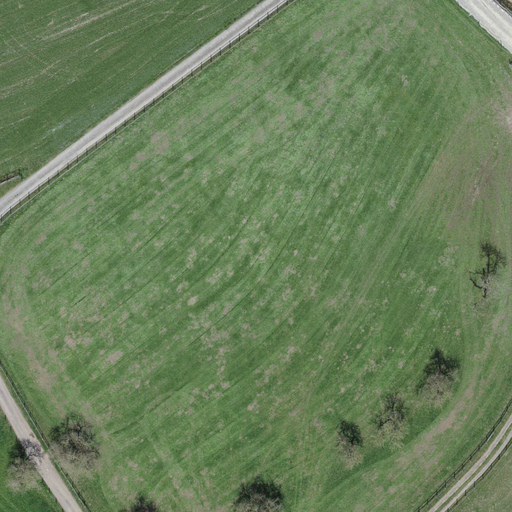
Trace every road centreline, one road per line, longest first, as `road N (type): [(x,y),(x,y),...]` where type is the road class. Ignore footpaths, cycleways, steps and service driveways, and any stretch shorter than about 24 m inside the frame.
road 1 (track): [(0,206),(274,0)]
road 2 (track): [(74,511),(0,380)]
road 3 (track): [(511,415),(429,511)]
